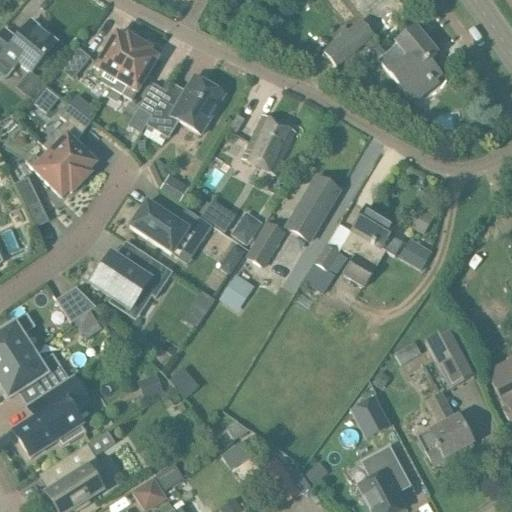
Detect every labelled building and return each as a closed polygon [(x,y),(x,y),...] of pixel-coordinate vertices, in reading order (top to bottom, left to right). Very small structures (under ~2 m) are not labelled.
[(374,38),(360,21),(346,32),(343,29),(338,34),(341,37),(323,53),(337,70),(338,69),(341,72),(354,61),(351,58),(364,47),(378,64),(409,100),(437,76),(427,64),(435,57),(413,31),(395,47),(396,49),(387,56),(372,39),(374,38)] [(57,46),(31,25),(16,43),(5,33),(0,39),(0,75),(5,80),(12,71),(14,72),(19,66),(30,76),(42,61),(43,62),(57,46)] [(115,36),(90,79),(100,84),(111,91),(116,82),(138,45),(127,38),(125,41),(115,36)] [(116,82),(111,91),(121,97),(131,103),(157,60),(147,55),(149,51),(138,45),(116,82)] [(90,60),(78,51),(60,72),(72,82),(90,60)] [(147,129),(142,137),(160,148),(165,140),(166,141),(177,124),(199,137),(223,98),(220,96),(220,91),(213,87),(209,89),(193,80),(174,111),(161,102),(151,118),(145,128),(147,129)] [(151,118),(161,102),(160,102),(165,94),(152,86),(138,110),(151,118)] [(42,148),(49,155),(81,186),(90,176),(87,174),(95,166),(74,145),(82,136),(91,124),(69,107),(59,119),(66,124),(42,148)] [(246,152),(242,161),(275,178),(295,136),(262,119),(246,152)] [(234,121),(228,131),(236,135),(242,125),(234,121)] [(49,155),(40,164),(34,157),(26,165),(61,200),(68,192),(71,195),(81,186),(49,155)] [(178,203),(186,190),(167,179),(159,192),(178,203)] [(40,205),(27,180),(14,187),(26,212),(40,205)] [(339,197),(318,183),(287,233),(309,248),(332,213),(329,211),(339,197)] [(199,219),(223,235),(235,218),(211,201),(199,219)] [(176,225),(145,205),(129,230),(171,257),(187,233),(202,244),(212,229),(185,212),(176,225)] [(415,210),(407,228),(422,236),(431,218),(415,210)] [(352,233),(351,234),(381,252),(385,255),(393,260),(402,246),(389,239),(395,229),(365,211),(352,233)] [(229,239),(248,248),(260,222),(242,213),(229,239)] [(284,239),(269,228),(247,261),(262,272),(284,239)] [(351,234),(341,252),(355,260),(344,278),(364,290),(385,255),(381,252),(351,234)] [(325,246),(303,283),(323,295),(334,277),(335,278),(347,259),(327,248),(325,246)] [(172,275),(139,254),(129,270),(110,258),(101,273),(98,271),(91,283),(93,284),(91,288),(112,302),(109,306),(134,322),(150,298),(155,301),(172,275)] [(253,290),(235,277),(218,302),(236,315),(253,290)] [(95,310),(75,290),(55,303),(70,327),(95,310)] [(201,294),(194,304),(207,312),(213,302),(201,294)] [(0,371),(30,352),(21,338),(34,330),(26,317),(11,327),(12,328),(0,335),(0,371)] [(475,378),(450,330),(424,345),(449,392),(475,378)] [(392,355),(398,367),(419,356),(413,345),(392,355)] [(30,352),(0,371),(0,391),(7,402),(36,384),(44,396),(67,382),(52,357),(38,366),(30,352)] [(511,435),(511,362),(487,376),(505,410),(506,409),(507,411),(500,415),(511,436),(511,435)] [(163,395),(156,377),(136,384),(143,402),(163,395)] [(72,378),(67,382),(44,396),(34,403),(42,415),(13,434),(30,461),(58,443),(62,449),(83,435),(84,437),(85,436),(71,414),(88,403),(72,378)] [(454,422),(440,396),(426,404),(440,429),(417,441),(425,457),(436,452),(436,453),(438,452),(443,461),(472,446),(458,419),(454,422)] [(237,425),(227,431),(234,443),(249,433),(237,425)] [(102,472),(86,447),(58,465),(66,478),(61,483),(62,485),(45,496),(48,501),(47,502),(47,504),(47,506),(47,507),(48,509),(49,511),(72,511),(74,511),(79,511),(89,506),(86,503),(101,494),(93,482),(102,472)] [(404,478),(389,450),(360,465),(369,483),(357,489),(368,511),(403,511),(404,511),(390,485),(404,478)] [(298,498),(270,455),(254,465),(261,475),(259,476),(281,509),(298,498)] [(183,482),(173,466),(155,478),(164,493),(183,482)] [(148,511),(164,502),(153,484),(133,496),(143,511),(148,511)] [(233,499),(217,511),(218,511),(241,511),(242,511),(233,499)]
